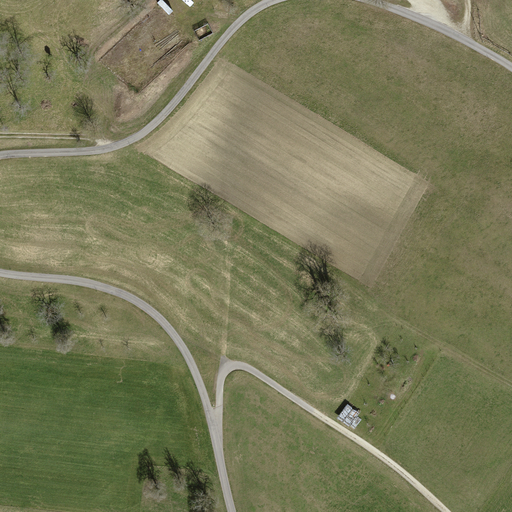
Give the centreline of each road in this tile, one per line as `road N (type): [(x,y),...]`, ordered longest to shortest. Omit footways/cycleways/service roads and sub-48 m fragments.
road 1 (unclassified): [(0,154),(103,148),(154,125),(252,8),(274,0)]
road 2 (unclassified): [(215,428),(191,354),(145,304),(84,279),(0,270)]
road 3 (track): [(445,511),(382,452),(241,365),(224,368)]
road 4 (unclassified): [(369,0),(446,28),(511,67)]
